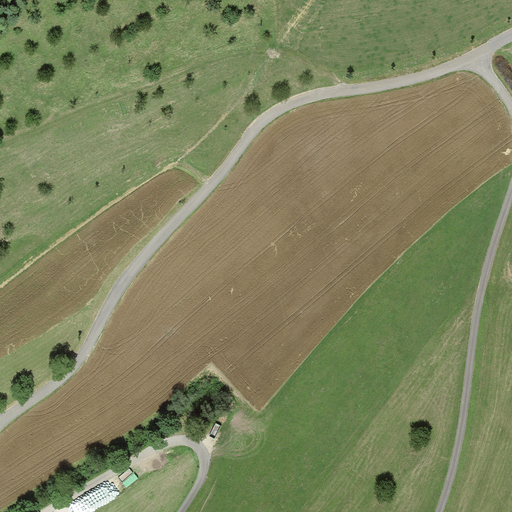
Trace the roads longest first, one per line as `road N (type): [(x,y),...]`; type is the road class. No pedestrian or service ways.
road 1 (unclassified): [(0,420),(59,380),(141,257),(270,113),(474,57),(511,34)]
road 2 (track): [(342,91),(310,66),(256,52),(192,68),(0,142)]
road 3 (track): [(437,511),(453,469),(474,322),(511,175)]
road 4 (track): [(179,511),(205,456),(192,442),(171,440),(45,511)]
